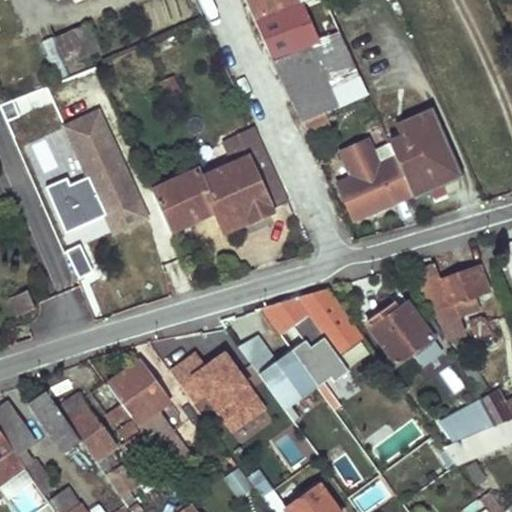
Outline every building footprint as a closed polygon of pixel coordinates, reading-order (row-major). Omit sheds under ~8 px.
[(243,0),(301,123),(331,110),(368,95),(324,0),(243,0)] [(66,64),(99,50),(88,26),(55,40),(66,64)] [(511,72),(502,76),(511,108),(511,72)] [(8,103),(14,116),(48,101),(43,88),(8,103)] [(301,123),(307,138),(328,129),(328,128),(327,126),(327,124),(327,123),(328,121),(328,120),(334,117),(331,110),(301,123)] [(411,195),(456,176),(429,115),(398,128),(403,138),(389,144),(411,195)] [(223,143),(233,165),(200,180),(197,172),(152,193),(160,212),(169,232),(215,211),(222,228),(247,218),(251,224),(272,214),(271,210),(287,202),(254,129),(223,143)] [(341,152),(353,176),(339,184),(355,220),(411,195),(389,144),(373,151),(368,140),(341,152)] [(104,216),(88,178),(69,185),(67,178),(45,187),(65,234),(104,216)] [(107,213),(114,229),(124,225),(118,209),(107,213)] [(114,229),(127,258),(138,254),(143,267),(157,261),(152,249),(173,241),(169,232),(160,212),(124,225),(114,229)] [(65,252),(78,280),(92,273),(80,245),(65,252)] [(420,290),(423,289),(438,324),(440,323),(447,341),(461,336),(454,319),(478,310),(473,297),(487,292),(479,268),(438,283),(432,265),(413,271),(420,290)] [(28,290),(10,298),(18,316),(36,308),(28,290)] [(344,422),(372,401),(356,379),(380,361),(327,290),(318,292),(318,298),(323,304),(291,326),(272,306),(260,309),(344,422)] [(318,292),(272,306),(291,326),(323,304),(318,298),(318,292)] [(434,357),(441,352),(407,304),(396,312),(388,317),(384,312),(367,325),(395,366),(425,345),(434,357)] [(384,312),(388,317),(396,312),(392,306),(384,312)] [(252,336),(238,346),(284,410),(317,386),(291,351),(273,365),(252,336)] [(196,354),(170,373),(192,403),(204,395),(231,432),(264,408),(224,353),(205,367),(196,354)] [(140,363),(107,386),(154,450),(165,463),(185,448),(157,411),(169,403),(140,363)] [(450,365),(438,373),(453,396),(465,388),(450,365)] [(107,386),(105,383),(90,394),(112,425),(127,415),(107,386)] [(511,407),(507,410),(505,404),(498,392),(480,402),(494,427),(511,419),(511,407)] [(64,454),(81,443),(57,409),(47,394),(30,405),(64,454)] [(81,443),(119,498),(140,484),(127,465),(121,469),(110,453),(116,449),(78,395),(57,409),(81,443)] [(453,444),(494,427),(480,402),(440,424),(453,444)] [(0,431),(22,464),(25,467),(33,462),(25,450),(34,444),(7,406),(0,409),(0,431)] [(443,449),(456,466),(511,442),(511,419),(494,427),(453,444),(443,449)] [(154,451),(132,421),(117,432),(127,445),(123,448),(135,464),(154,451)] [(0,478),(22,464),(0,431),(0,478)] [(165,463),(170,469),(190,454),(185,448),(165,463)] [(476,487),(486,481),(475,462),(465,468),(476,487)] [(0,484),(25,467),(22,464),(0,478),(0,484)] [(51,488),(35,465),(27,470),(43,493),(51,488)] [(347,468),(333,478),(357,511),(371,503),(347,468)] [(238,469),(223,477),(235,498),(250,490),(238,469)] [(266,483),(258,489),(261,494),(269,488),(266,483)] [(305,496),(285,511),(337,511),(319,486),(318,487),(315,484),(302,492),(305,496)] [(72,511),(80,507),(67,490),(49,502),(55,511),(72,511)] [(511,511),(509,508),(503,511),(490,493),(479,501),(486,510),(487,511),(511,511)] [(377,511),(371,503),(357,511),(377,511)]
